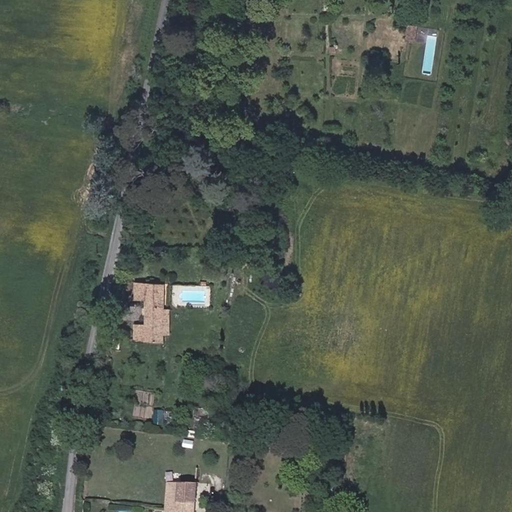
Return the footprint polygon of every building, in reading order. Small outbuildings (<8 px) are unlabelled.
[(136,299),(148,300),(149,282),(137,281),(136,299)] [(164,322),(164,308),(165,283),(149,282),(148,300),(147,326),(146,342),(163,343),(163,334),(164,322)] [(164,322),(171,323),(172,309),(164,308),(164,322)] [(134,342),(146,342),(147,326),(135,325),(134,342)] [(193,451),(202,452),(203,439),(195,438),(193,451)] [(178,473),(187,473),(187,467),(176,466),(175,476),(172,476),(171,482),(177,483),(178,473)] [(196,484),(200,484),(201,469),(187,467),(187,473),(178,473),(177,483),(196,484)] [(169,511),(194,511),(196,484),(177,483),(171,482),(169,511)]
